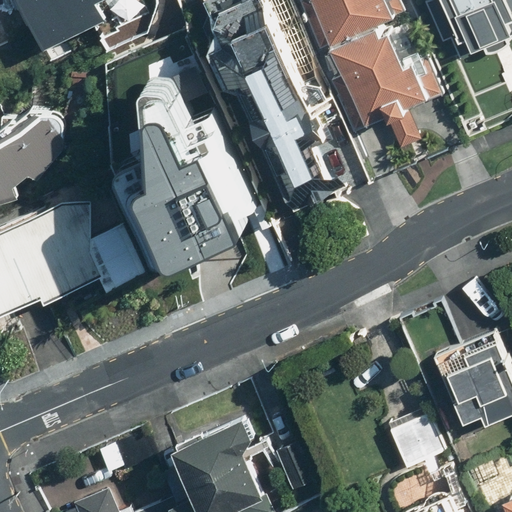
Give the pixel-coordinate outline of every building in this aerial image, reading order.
[(20,0),(44,52),(107,24),(96,0),(97,0),(20,0)] [(221,0),(192,12),(275,207),(324,187),(244,0),(221,0)] [(292,0),(342,125),(402,101),(362,0),(292,0)] [(511,0),(437,0),(465,61),(511,39),(511,0)] [(220,98),(203,52),(178,62),(195,108),(220,98)] [(131,208),(163,276),(253,233),(205,120),(179,132),(162,97),(151,96),(145,96),(138,101),(140,132),(144,192),(133,198),(131,203),(131,208)] [(0,204),(14,202),(20,197),(16,186),(28,179),(41,185),(54,177),(66,125),(58,116),(24,114),(0,124),(0,204)] [(0,231),(0,315),(40,299),(44,308),(110,272),(119,285),(147,271),(126,223),(92,237),(91,203),(60,201),(0,231)] [(468,412),(493,402),(496,410),(511,403),(511,336),(506,321),(441,348),(468,412)] [(82,494),(89,511),(266,511),(283,505),(274,485),(285,480),(254,404),(188,431),(208,480),(129,511),(127,511),(115,481),(82,494)] [(451,441),(435,405),(392,423),(409,460),(451,441)] [(116,470),(158,449),(145,424),(104,444),(116,470)] [(317,475),(300,434),(283,441),(300,482),(317,475)] [(153,462),(132,471),(141,492),(162,483),(153,462)] [(448,472),(431,468),(399,482),(394,498),(400,511),(484,511),(482,507),(472,511),(461,486),(455,489),(448,472)]
